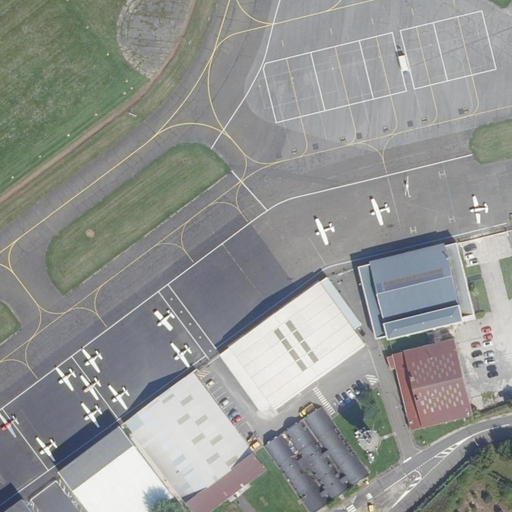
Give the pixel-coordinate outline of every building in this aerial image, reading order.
[(474,318),(456,241),(358,267),(375,339),(387,336),(387,341),(474,318)] [(325,280),(218,358),(260,416),(270,408),(274,414),(364,348),(352,332),(359,327),(325,280)] [(394,356),(397,368),(412,432),(473,417),(453,339),(394,354),(394,356)] [(389,370),(397,368),(394,356),(385,358),(389,370)] [(192,368),(125,420),(195,511),(206,511),(249,480),(254,476),(266,466),(192,368)] [(316,405),(260,447),(307,511),(318,511),(368,476),(316,405)] [(119,423),(58,470),(89,511),(150,511),(173,495),(119,423)] [(370,432),(366,434),(364,437),(363,441),(363,445),(365,449),(369,451),(373,452),(377,452),(380,450),(383,447),(384,443),(383,439),(381,435),(378,432),(374,431),(370,432)] [(30,511),(21,500),(4,511),(30,511)]
